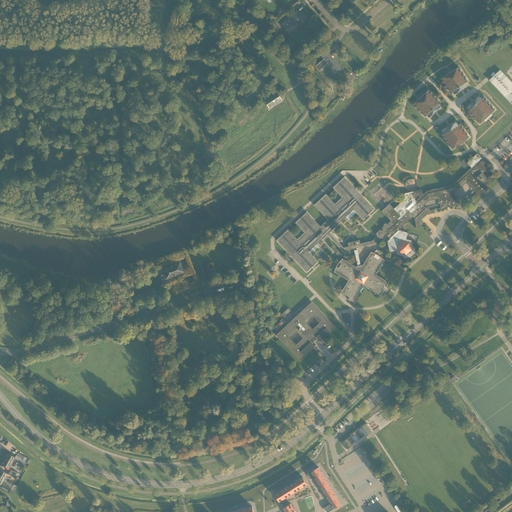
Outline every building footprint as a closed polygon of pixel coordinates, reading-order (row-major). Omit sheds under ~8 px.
[(306,20),(299,13),(295,17),(293,14),(281,24),(287,31),(297,22),(300,26),(306,20)] [(322,60),(317,65),(321,70),(327,64),(333,71),(340,65),(327,51),(320,57),(322,60)] [(459,67),(441,78),(450,92),(452,91),(454,94),(459,91),(463,89),(468,85),(466,83),(468,81),(459,67)] [(511,82),(500,70),(489,80),(511,104),(511,82)] [(429,90),(413,104),(425,116),(427,115),(429,117),(433,113),(434,113),(437,110),(441,106),(439,104),(440,102),(429,90)] [(281,100),(277,93),(264,101),(269,108),(281,100)] [(472,103),(468,107),(470,110),(468,112),(480,124),(495,109),(484,97),(482,99),(479,96),(475,100),(472,103)] [(445,134),(443,135),(452,149),(469,137),(460,123),(458,125),(456,122),(451,125),(448,127),(443,131),(445,134)] [(307,212),(296,223),(305,232),(297,239),(288,230),(277,240),(307,272),(318,262),(309,252),(327,235),(345,254),(348,252),(346,250),(354,248),(354,250),(358,266),(355,267),(342,259),(340,261),(339,263),(337,265),(336,267),(335,269),(334,272),(349,281),(341,292),(341,293),(342,295),(344,297),(347,298),(349,300),(352,301),(354,301),(363,287),(366,287),(380,295),(381,294),(382,293),(383,291),(385,290),(386,287),(388,284),(388,282),(376,274),(384,260),(383,258),(380,256),(377,254),(374,253),(371,252),(363,265),(361,265),(357,250),(357,248),(378,243),(377,242),(386,233),(387,234),(387,235),(390,239),(388,241),(390,250),(389,250),(390,252),(396,250),(397,254),(404,256),(403,258),(408,260),(416,252),(415,247),(413,247),(412,241),(406,239),(408,233),(399,230),(399,231),(398,230),(414,216),(416,218),(415,219),(416,226),(423,224),(422,220),(423,219),(422,218),(430,210),(427,207),(426,208),(423,206),(423,205),(428,201),(439,198),(441,209),(460,204),(458,198),(455,199),(453,191),(455,191),(456,189),(457,190),(466,182),(477,193),(470,200),(464,201),(465,203),(471,202),(497,177),(493,173),(488,178),(483,173),(490,167),(483,160),(481,162),(479,160),(482,158),(477,154),(467,163),(471,167),(453,185),(442,188),(441,186),(455,180),(452,174),(434,182),(436,188),(439,186),(440,188),(436,189),(435,188),(434,190),(433,189),(431,190),(431,189),(429,191),(427,191),(424,194),(422,192),(421,190),(404,193),(405,194),(406,198),(394,209),(389,203),(382,211),(391,221),(387,224),(386,223),(383,225),(384,226),(382,228),(383,229),(382,231),(380,229),(375,234),(378,236),(372,241),(360,244),(359,240),(348,243),(349,246),(344,248),(330,232),(354,210),(363,219),(374,209),(345,177),(333,188),(342,197),(335,204),(326,195),(314,205),(328,220),(321,227),(307,212)] [(463,160),(459,163),(464,169),(468,165),(463,160)] [(166,278),(166,279),(183,272),(179,262),(162,269),(164,274),(161,275),(163,280),(166,278)] [(315,279),(322,272),(318,268),(311,274),(315,279)] [(311,340),(313,342),(316,339),(314,338),(316,336),(320,341),(335,327),(312,302),(276,335),(299,360),(314,346),(310,342),(311,340)] [(286,360),(290,356),(286,351),(281,356),(286,360)] [(372,431),(366,423),(350,435),(351,436),(342,443),(346,449),(347,448),(348,449),(353,445),(352,444),(364,435),(365,437),(372,431)] [(12,463),(15,457),(7,453),(4,458),(12,463)] [(9,468),(12,463),(4,458),(1,464),(9,468)] [(328,511),(341,504),(318,467),(307,474),(310,479),(314,476),(331,503),(325,507),(325,508),(327,511),(328,511),(327,511),(328,511)] [(6,483),(5,482),(6,480),(4,479),(0,476),(0,483),(2,485),(1,488),(7,491),(9,488),(5,485),(6,483)] [(279,502),(307,484),(302,477),(275,494),(279,502)] [(296,511),(291,503),(283,508),(285,511),(296,511)]
